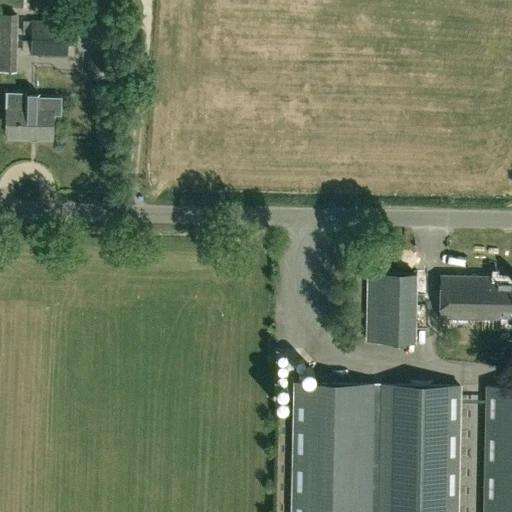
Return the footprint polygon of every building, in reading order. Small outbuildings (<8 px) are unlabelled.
[(32,7),(31,16),(18,15),(16,48),(31,48),(31,53),(67,55),(68,23),(66,23),(67,8),(32,7)] [(13,94),(16,48),(18,15),(0,14),(0,108),(7,108),(7,94),(13,94)] [(25,94),(13,94),(7,94),(7,108),(6,138),(53,139),(54,108),(24,108),(25,94)] [(368,271),(367,337),(414,338),(416,273),(368,271)] [(498,277),(440,276),(439,318),(511,319),(511,281),(498,281),(498,277)] [(311,346),(297,344),(295,358),(309,359),(311,346)] [(456,511),(459,388),(294,385),(291,511),(456,511)] [(511,511),(511,386),(484,386),(482,511),(511,511)] [(478,457),(478,402),(466,402),(466,456),(478,457)]
